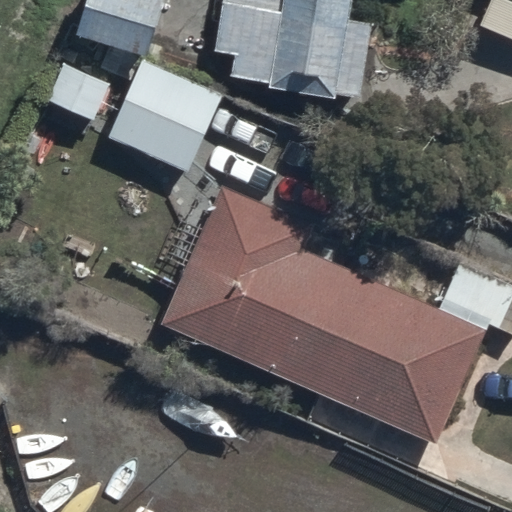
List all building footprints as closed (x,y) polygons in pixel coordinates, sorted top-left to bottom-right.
[(167,0),(92,0),(85,29),(156,47),(167,0)] [(224,0),(217,41),(242,46),(237,76),(363,99),(379,14),(359,10),(360,0),(224,0)] [(224,87),(142,51),(110,124),(192,160),(224,87)] [(114,72),(75,58),(60,101),(98,115),(114,72)] [(311,216),(227,182),(171,320),(439,430),(486,314),(302,239),(311,216)]
